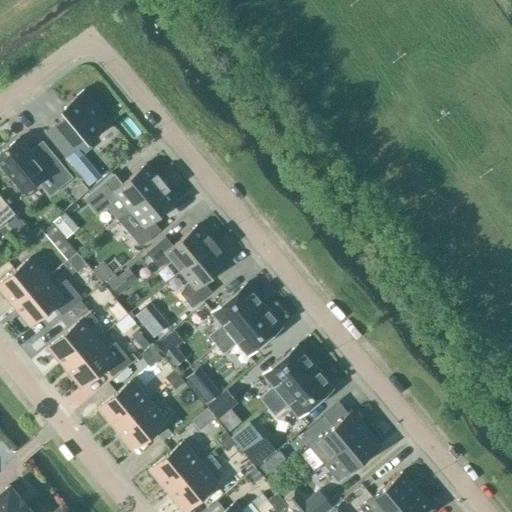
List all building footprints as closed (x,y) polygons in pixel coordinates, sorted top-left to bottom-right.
[(87,141),(111,121),(83,89),(60,108),(66,115),(44,132),(65,157),(86,139),(87,141)] [(37,161),(18,138),(0,152),(0,166),(22,193),(37,181),(49,196),(72,177),(50,151),(37,161)] [(96,180),(110,167),(100,155),(86,168),(96,180)] [(161,182),(146,163),(112,191),(106,183),(85,201),(97,215),(107,207),(117,219),(161,182)] [(177,200),(161,182),(117,219),(141,247),(159,231),(151,221),(177,200)] [(0,221),(14,210),(0,193),(0,221)] [(21,212),(9,223),(25,240),(37,229),(21,212)] [(172,245),(165,236),(146,253),(158,267),(170,261),(179,271),(213,242),(207,235),(206,236),(197,225),(172,245)] [(72,252),(79,245),(62,228),(55,235),(72,252)] [(213,242),(179,271),(188,281),(179,293),(191,307),(210,291),(203,282),(227,261),(219,251),(220,250),(213,242)] [(135,255),(94,288),(102,298),(143,266),(135,255)] [(0,281),(0,291),(12,306),(47,277),(30,257),(0,281)] [(63,297),(47,277),(12,306),(29,326),(63,297)] [(263,305),(245,283),(211,312),(222,324),(208,335),(215,345),(263,305)] [(281,326),(263,305),(215,345),(223,354),(237,342),(247,354),(281,326)] [(157,335),(172,329),(163,306),(148,311),(157,335)] [(46,347),(63,367),(98,338),(89,328),(97,321),(89,311),(46,347)] [(107,349),(98,338),(63,367),(80,387),(104,367),(112,376),(130,361),(115,342),(107,349)] [(267,406),(315,366),(297,345),(263,373),(273,385),(259,397),(267,406)] [(299,416),(320,398),(333,388),(315,366),(267,406),(274,415),(288,404),(299,416)] [(114,429),(149,400),(132,379),(97,408),(114,429)] [(219,403),(240,404),(240,385),(220,385),(219,403)] [(149,400),(114,429),(132,450),(166,421),(149,400)] [(366,427),(351,410),(333,425),(323,414),(298,435),(323,463),(366,427)] [(380,444),(366,427),(323,463),(338,480),(380,444)] [(263,437),(246,451),(257,463),(274,449),(263,437)] [(148,470),(166,490),(200,462),(183,441),(148,470)] [(278,451),(260,467),(266,474),(284,458),(278,451)] [(210,454),(200,462),(166,490),(183,511),(218,483),(210,473),(219,466),(210,454)] [(387,511),(417,488),(402,470),(359,506),(364,511),(387,511)] [(18,496),(9,485),(0,492),(0,511),(31,511),(26,505),(19,496),(18,496)] [(424,511),(432,506),(417,488),(387,511),(424,511)] [(277,511),(286,505),(276,493),(267,500),(276,511),(277,511)] [(294,493),(285,501),(294,511),(327,511),(333,508),(325,498),(309,511),(294,493)] [(242,511),(234,502),(222,511),(242,511)]
